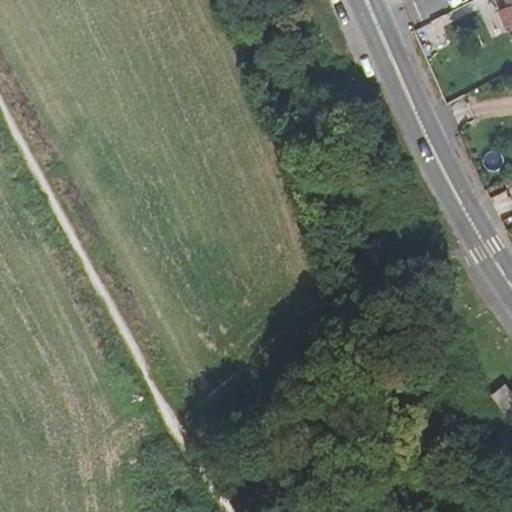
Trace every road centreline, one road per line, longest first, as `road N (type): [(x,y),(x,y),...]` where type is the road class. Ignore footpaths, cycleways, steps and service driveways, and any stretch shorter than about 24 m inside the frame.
road 1 (track): [(0,96),(226,511)]
road 2 (primary): [(511,288),(461,209),(363,0)]
road 3 (track): [(178,427),(394,292)]
